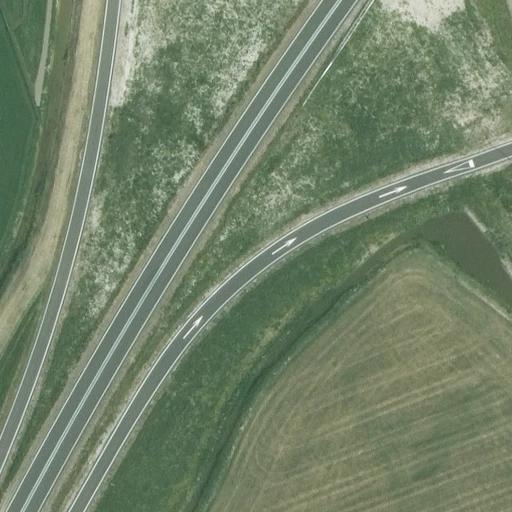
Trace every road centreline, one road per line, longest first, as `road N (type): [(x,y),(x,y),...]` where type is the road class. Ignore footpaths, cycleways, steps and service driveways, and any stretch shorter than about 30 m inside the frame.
road 1 (trunk): [(25,511),(113,347),(339,0)]
road 2 (trunk): [(74,511),(158,370),(221,295),(366,201),(511,150)]
road 3 (trunk): [(117,0),(69,248),(0,451)]
